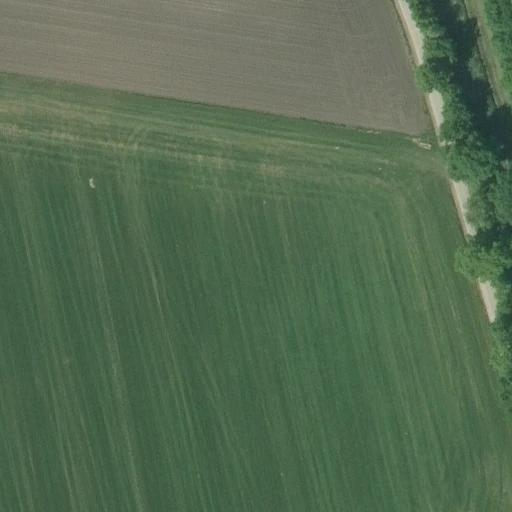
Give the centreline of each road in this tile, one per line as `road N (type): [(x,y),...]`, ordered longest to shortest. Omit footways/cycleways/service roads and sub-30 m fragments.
road 1 (unclassified): [(403,0),(511,361)]
road 2 (track): [(511,130),(467,0)]
